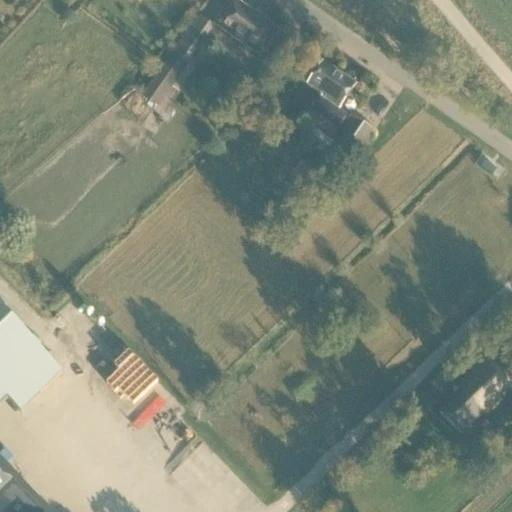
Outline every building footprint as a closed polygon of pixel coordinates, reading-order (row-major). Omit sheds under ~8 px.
[(247,11),(246,13),(231,2),(215,25),(260,57),(277,32),(247,11)] [(212,26),(198,17),(173,54),(187,63),(201,43),(212,26)] [(296,54),(283,45),(266,69),(278,79),(296,54)] [(188,67),(171,55),(141,97),(158,109),(188,67)] [(306,120),(332,139),(347,117),(339,111),(356,86),(323,64),(307,86),(322,96),(306,120)] [(331,151),(354,166),(375,134),(351,119),(331,151)] [(0,406),(7,399),(22,413),(62,374),(0,310),(0,406)] [(461,436),(481,415),(485,419),(511,391),(511,379),(487,356),(457,387),(461,391),(438,414),(461,436)] [(481,429),(494,440),(504,430),(491,418),(481,429)] [(0,511),(47,511),(0,462),(0,511)]
